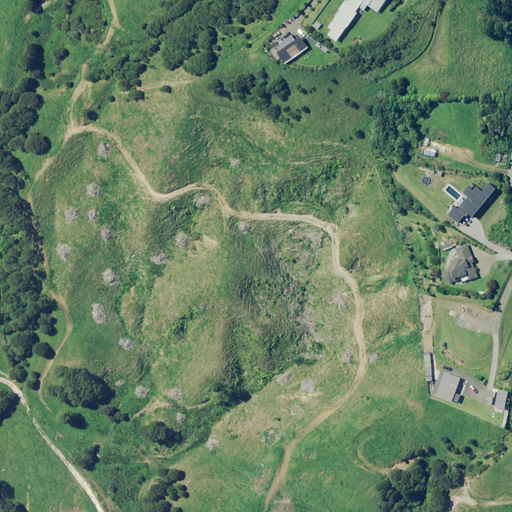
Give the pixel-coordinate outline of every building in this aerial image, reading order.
[(360,7),(365,10),(368,5),(370,6),(374,0),(373,0),(346,0),(340,10),(341,10),(329,27),(333,30),(329,35),(338,42),(358,13),(357,12),(360,7)] [(323,24),(317,21),(315,26),(320,29),(323,24)] [(308,38),(303,35),(299,40),(304,43),(308,38)] [(319,42),(312,37),(309,41),(316,46),(319,42)] [(499,191),(491,184),(484,192),(478,188),(474,192),(469,188),(464,193),(470,199),(460,210),(456,206),(450,214),(461,224),(470,214),(475,218),(499,191)] [(475,262),(467,244),(456,249),(459,255),(443,278),(452,284),(456,279),(462,276),(464,282),(470,279),(471,281),(480,277),(473,263),(475,262)] [(463,379),(447,374),(438,396),(454,402),(463,379)]
